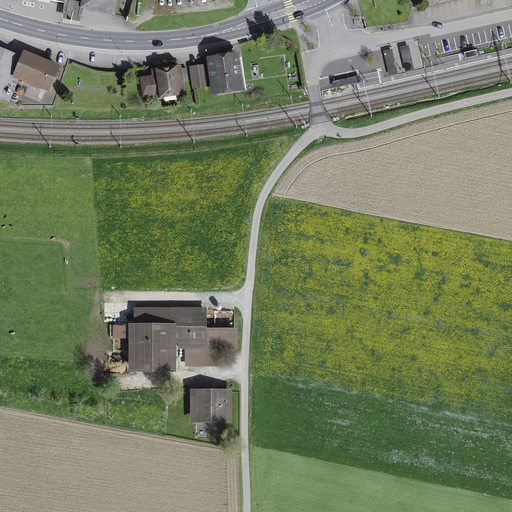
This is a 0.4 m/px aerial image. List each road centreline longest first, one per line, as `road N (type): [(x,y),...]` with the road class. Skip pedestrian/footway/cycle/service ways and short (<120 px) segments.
road 1 (unclassified): [(244,511),(260,204),(282,163),(322,130)]
road 2 (primary): [(0,18),(121,40),(259,19)]
road 3 (unclassified): [(511,94),(365,130),(322,130)]
road 4 (unclassified): [(511,14),(337,46)]
